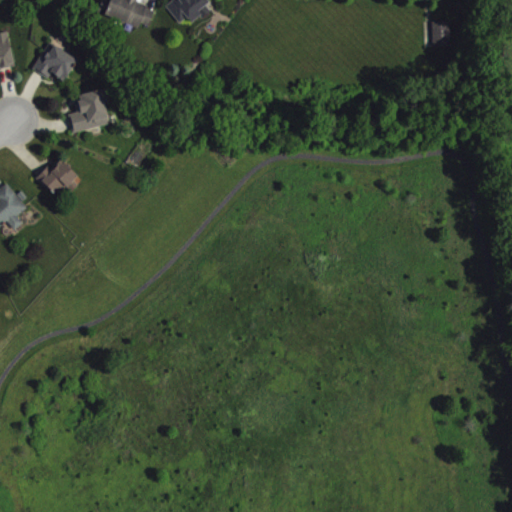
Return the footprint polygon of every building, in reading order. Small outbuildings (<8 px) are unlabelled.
[(105,0),(101,10),(141,27),(143,22),(150,25),(157,8),(137,0),(105,0)] [(181,22),(190,16),(193,22),(214,7),(209,0),(167,0),(166,1),(181,22)] [(430,19),(448,18),(449,43),(431,44),(431,23),(430,19)] [(0,65),(3,65),(13,63),(6,28),(0,29),(0,65)] [(31,66),(48,39),(76,57),(62,78),(60,76),(50,70),(46,76),(38,71),(31,66)] [(71,130),(69,121),(66,112),(75,109),(72,98),(71,94),(103,86),(106,100),(103,101),(108,121),(71,130)] [(34,175),(40,169),(46,163),(49,166),(53,162),(58,156),(76,173),(71,178),(76,182),(65,193),(60,189),(54,194),(34,175)] [(0,184),(5,180),(14,191),(20,187),(26,195),(21,199),(26,205),(15,214),(21,220),(13,227),(6,218),(0,222),(0,184)]
